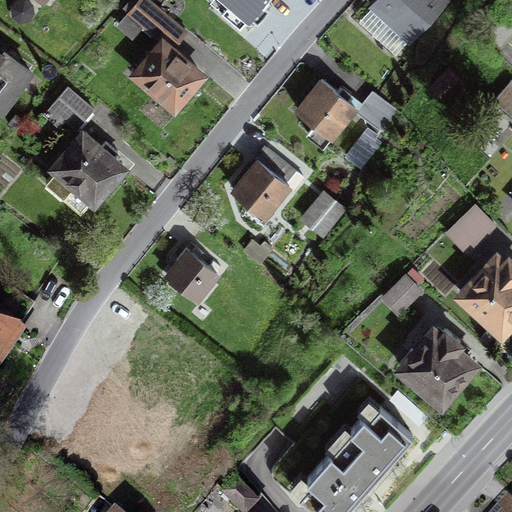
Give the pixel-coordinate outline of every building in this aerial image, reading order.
[(164,107),(197,70),(165,41),(176,29),(142,0),(124,0),(114,11),(140,34),(114,63),(164,107)] [(222,0),(244,18),(259,0),(222,0)] [(430,36),(462,0),(393,0),(392,2),(430,36)] [(0,81),(21,53),(0,37),(0,81)] [(461,74),(444,57),(423,79),(440,96),(461,74)] [(511,67),(492,87),(511,105),(511,67)] [(348,148),(376,111),(335,81),(307,118),(348,148)] [(90,199),(125,158),(75,116),(40,157),(90,199)] [(224,184),(263,211),(289,173),(250,147),(224,184)] [(334,206),(311,186),(287,216),(310,235),(334,206)] [(489,215),(469,196),(443,222),(463,242),(489,215)] [(507,322),(511,316),(511,240),(498,227),(455,275),(507,322)] [(212,267),(178,237),(154,264),(188,294),(212,267)] [(419,278),(400,257),(371,283),(390,304),(419,278)] [(446,396),(483,349),(429,307),(392,354),(446,396)] [(308,511),(388,511),(426,471),(373,424),(301,505),(308,511)]
